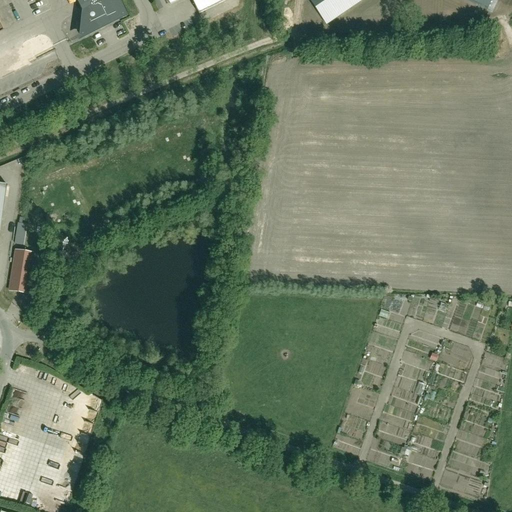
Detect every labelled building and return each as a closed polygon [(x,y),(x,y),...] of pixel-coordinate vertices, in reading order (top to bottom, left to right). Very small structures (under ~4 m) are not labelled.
[(117,0),(83,0),(87,8),(84,10),(81,37),(125,15),(117,0)] [(226,0),(167,0),(170,5),(179,0),(191,0),(198,14),(226,0)] [(28,45),(0,59),(0,66),(5,75),(43,56),(28,45)] [(15,251),(9,291),(27,294),(33,253),(15,251)] [(3,400),(15,406),(23,390),(10,385),(3,400)] [(0,486),(0,485),(0,494),(8,496),(10,488),(0,486)]
